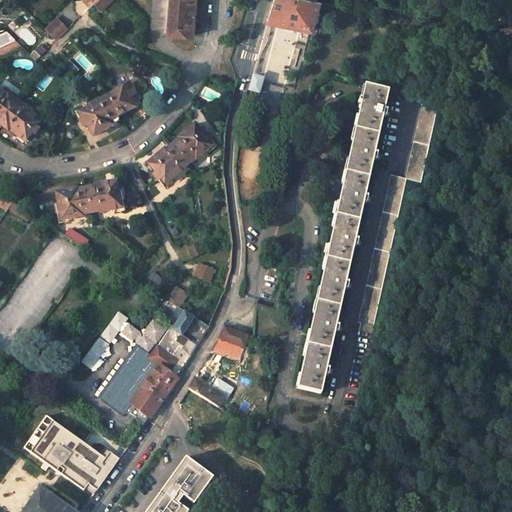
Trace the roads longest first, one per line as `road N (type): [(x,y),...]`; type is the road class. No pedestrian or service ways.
road 1 (residential): [(98,511),(160,426),(228,296),(236,260),(232,129),(265,0)]
road 2 (track): [(43,57),(72,26),(88,22),(193,76)]
